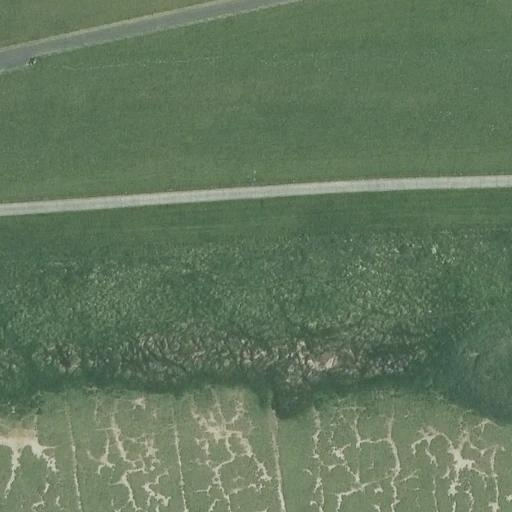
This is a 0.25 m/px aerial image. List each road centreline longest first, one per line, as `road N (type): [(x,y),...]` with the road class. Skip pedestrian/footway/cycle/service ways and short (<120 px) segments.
road 1 (track): [(0,210),(511,181)]
road 2 (track): [(266,0),(0,63)]
